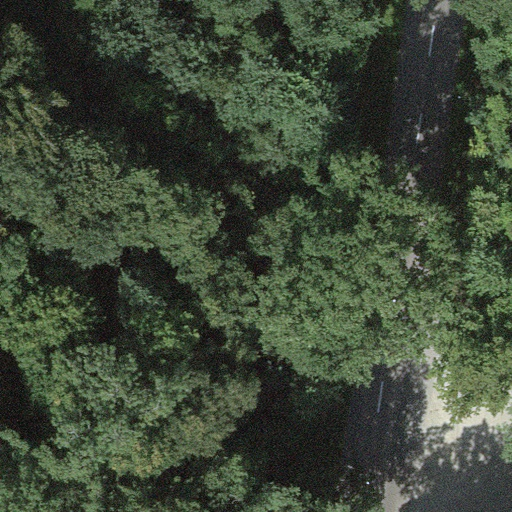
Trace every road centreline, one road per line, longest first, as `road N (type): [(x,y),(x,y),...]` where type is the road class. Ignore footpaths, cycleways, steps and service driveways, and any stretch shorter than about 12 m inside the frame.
road 1 (tertiary): [(439,0),(366,511)]
road 2 (track): [(511,451),(383,390)]
